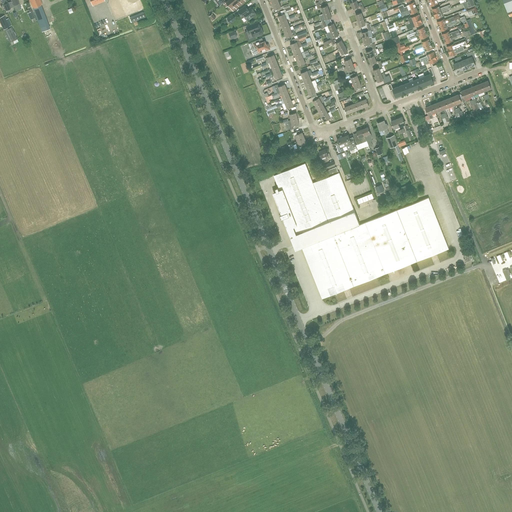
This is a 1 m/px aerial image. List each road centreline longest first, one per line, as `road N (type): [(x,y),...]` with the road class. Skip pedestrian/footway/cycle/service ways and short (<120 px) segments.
road 1 (secondary): [(379,511),(164,0)]
road 2 (residential): [(261,0),(315,128),(380,110)]
